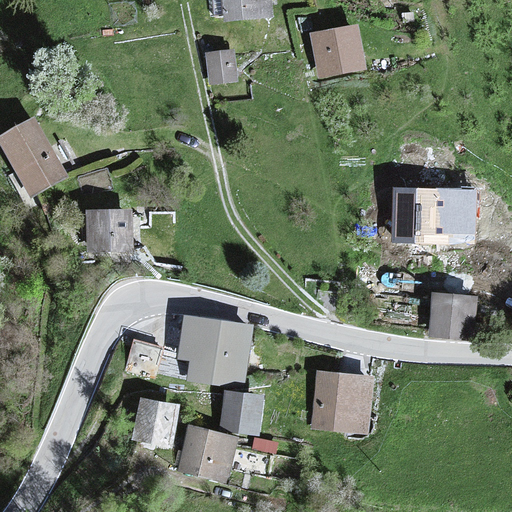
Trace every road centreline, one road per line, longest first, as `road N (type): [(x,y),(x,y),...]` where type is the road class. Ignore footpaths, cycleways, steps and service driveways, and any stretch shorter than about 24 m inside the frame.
road 1 (tertiary): [(511,353),(376,344),(203,301),(138,302),(101,335),(21,511)]
road 2 (track): [(353,339),(295,290),(228,213),(185,5)]
